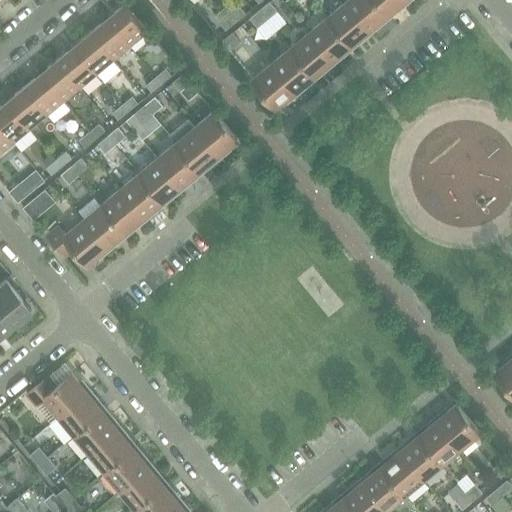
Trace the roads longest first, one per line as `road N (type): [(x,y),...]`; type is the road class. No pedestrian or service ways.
road 1 (residential): [(240,511),(81,321)]
road 2 (residential): [(81,321),(189,229)]
road 3 (residential): [(81,321),(0,223)]
road 4 (residential): [(371,75),(466,0)]
